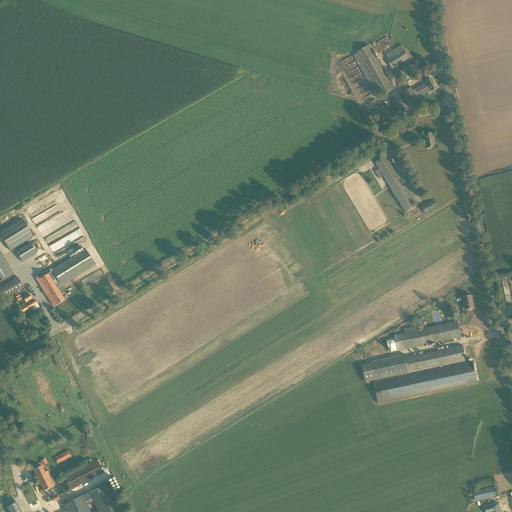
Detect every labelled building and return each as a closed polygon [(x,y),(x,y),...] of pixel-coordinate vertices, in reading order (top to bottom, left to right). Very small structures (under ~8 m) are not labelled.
[(370,46),(357,53),(381,97),(394,90),(370,46)] [(387,60),(392,69),(409,58),(404,50),(392,57),(390,54),(387,56),(389,59),(387,60)] [(415,59),(410,62),(413,68),(418,65),(415,59)] [(393,70),(399,81),(414,71),(408,61),(393,70)] [(433,92),(437,89),(431,79),(427,82),(415,90),(415,89),(412,91),(410,89),(401,95),(407,104),(417,98),(417,100),(432,90),(433,92)] [(397,111),(401,108),(393,96),(389,99),(397,111)] [(426,149),(436,147),(433,133),(424,135),(426,149)] [(416,207),(388,161),(385,156),(375,163),(377,166),(373,168),(379,179),(383,177),(386,180),(406,213),(416,207)] [(431,207),(428,203),(421,208),(425,215),(432,210),(432,209),(433,208),(432,206),(431,207)] [(40,234),(43,239),(68,225),(71,224),(69,220),(70,219),(68,215),(67,212),(61,214),(52,219),(52,222),(48,225),(37,227),(36,228),(41,238),(40,234)] [(0,234),(10,251),(33,237),(22,219),(0,232),(0,234)] [(49,246),(53,254),(62,248),(58,241),(49,246)] [(23,262),(37,253),(30,243),(16,252),(23,262)] [(14,274),(0,250),(0,282),(13,275),(14,274)] [(57,288),(95,265),(85,250),(51,270),(52,271),(47,273),(46,271),(34,278),(37,282),(48,301),(49,301),(52,306),(55,304),(56,305),(64,300),(57,288)] [(6,298),(24,288),(18,277),(9,282),(0,287),(6,298)] [(30,303),(29,301),(32,299),(29,294),(23,298),(26,303),(25,303),(22,305),(19,307),(20,309),(23,313),(37,304),(35,300),(30,303)] [(465,310),(469,309),(474,308),(471,296),(462,298),(465,310)] [(416,326),(417,330),(422,327),(419,321),(414,324),(415,326),(416,326)] [(452,323),(417,331),(404,333),(394,335),(398,351),(456,339),(461,338),(457,322),(452,323)] [(463,346),(458,347),(405,358),(405,355),(372,362),(372,365),(362,367),(366,382),(373,381),(466,362),(466,361),(463,346)] [(472,361),(466,362),(373,382),(378,404),(477,383),(472,361)] [(68,451),(54,458),(57,464),(71,457),(68,451)] [(71,490),(75,487),(103,473),(97,461),(64,477),(71,490)] [(34,470),(44,491),(55,486),(48,471),(45,472),(42,466),(34,470)] [(65,509),(66,511),(89,511),(87,506),(94,502),(98,511),(122,511),(109,483),(82,496),(65,504),(66,508),(65,509)] [(494,487),(473,492),(475,502),(496,497),(494,487)] [(500,511),(499,503),(495,504),(484,506),(485,511),(500,511)]
